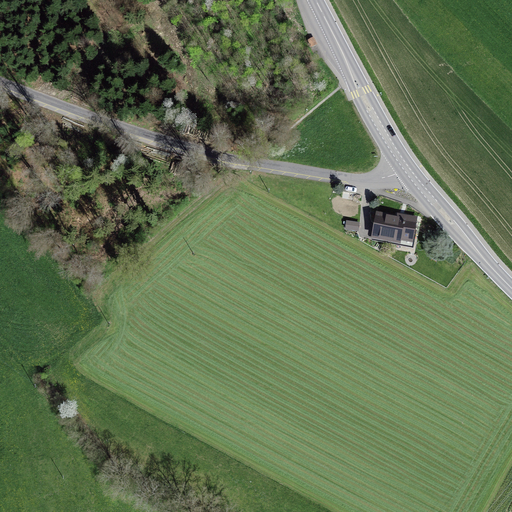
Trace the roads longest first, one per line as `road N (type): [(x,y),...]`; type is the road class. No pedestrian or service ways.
road 1 (unclassified): [(0,87),(249,163),(367,182),(407,172)]
road 2 (secondary): [(407,172),(315,0)]
road 3 (secondary): [(511,288),(407,172)]
